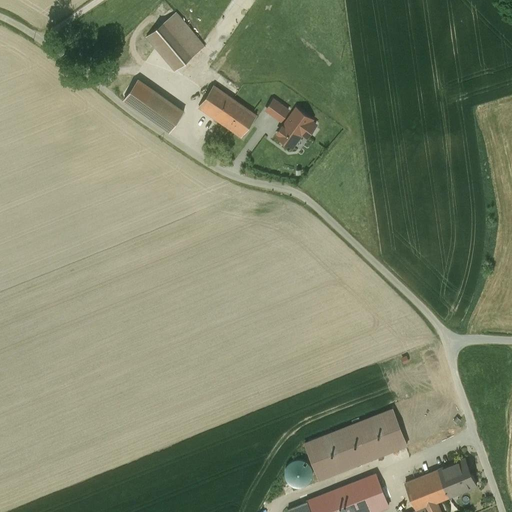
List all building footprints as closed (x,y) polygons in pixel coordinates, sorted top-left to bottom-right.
[(175,12),(146,36),(175,71),(204,46),(198,39),(175,12)] [(183,111),(138,79),(123,100),(169,132),(183,111)] [(256,115),(213,85),(198,107),(241,137),(256,115)] [(288,110),(274,99),(266,110),(280,121),(288,110)] [(312,120),(296,108),(283,127),(282,126),(278,133),(277,135),(293,147),(302,134),(307,137),(316,124),(311,121),(312,120)] [(392,409),(304,443),(318,480),(406,445),(392,409)] [(470,474),(464,458),(453,463),(453,464),(454,463),(465,489),(476,484),(472,473),(470,474)] [(285,476),(287,481),(290,485),(295,487),(299,487),(304,486),(308,484),(311,479),(313,473),(312,467),(308,463),(303,460),(297,459),(291,461),(287,465),(285,470),(285,476)] [(438,470),(413,480),(425,506),(426,511),(440,511),(436,503),(436,501),(448,496),(449,496),(449,495),(465,489),(454,463),(453,464),(453,463),(437,469),(438,470)] [(376,474),(307,501),(307,502),(310,511),(373,511),(389,506),(376,474)] [(425,506),(413,480),(404,483),(416,510),(425,506)] [(446,511),(442,501),(436,503),(440,511),(446,511)] [(310,511),(307,502),(287,510),(287,511),(310,511)]
